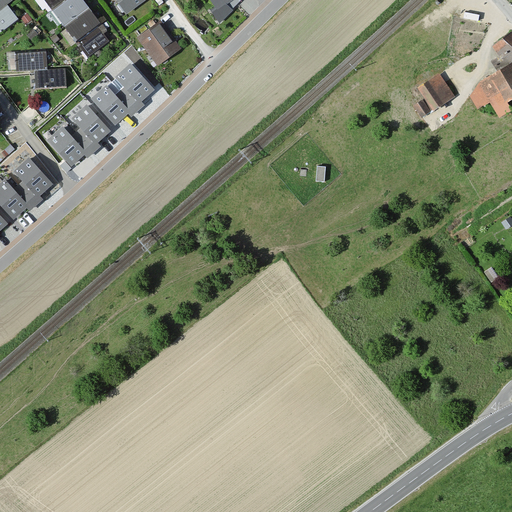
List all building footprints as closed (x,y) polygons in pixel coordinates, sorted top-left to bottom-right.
[(0,0),(0,11),(7,6),(14,0),(0,0)] [(43,0),(53,13),(69,0),(43,0)] [(81,0),(69,0),(53,13),(54,14),(53,15),(64,30),(89,11),(81,0)] [(115,0),(127,15),(146,0),(115,0)] [(210,0),(216,8),(211,13),(219,24),(232,12),(241,0),(210,0)] [(0,11),(0,35),(18,21),(9,9),(7,6),(0,11)] [(101,26),(89,11),(64,30),(76,46),(77,45),(98,29),(101,26)] [(27,15),(22,18),(26,23),(31,20),(27,15)] [(160,26),(140,40),(158,65),(180,50),(176,44),(162,24),(160,26)] [(507,99),(511,96),(511,28),(503,32),(492,43),(502,63),(480,79),(470,95),(477,106),(490,100),(499,115),(511,108),(507,99)] [(102,34),(98,29),(77,45),(87,59),(109,43),(102,34)] [(33,30),(27,36),(32,41),(38,35),(33,30)] [(55,35),(51,39),(55,44),(59,40),(55,35)] [(15,53),(7,54),(7,61),(8,61),(9,71),(17,71),(17,73),(35,72),(38,72),(48,71),(46,54),(15,56),(15,53)] [(154,88),(132,64),(119,76),(128,86),(122,92),(140,109),(145,104),(141,99),(154,88)] [(64,70),(48,71),(38,72),(35,72),(36,90),(38,90),(44,90),(50,89),(65,88),(67,88),(66,70),(64,70)] [(439,72),(418,86),(425,97),(433,109),(454,95),(439,72)] [(108,85),(93,98),(116,123),(129,112),(132,116),(138,111),(140,109),(122,92),(118,96),(108,85)] [(433,109),(425,97),(414,104),(422,116),(433,109)] [(109,129),(88,105),(75,117),(84,126),(78,132),(95,150),(101,145),(97,140),(109,129)] [(63,126),(48,139),(72,164),(84,152),(88,157),(93,152),(95,150),(78,132),(73,137),(63,126)] [(51,180),(30,157),(17,168),(26,178),(20,184),(37,202),(43,197),(39,192),(51,180)] [(317,167),(316,181),(324,181),(325,167),(317,167)] [(5,178),(0,182),(0,201),(14,216),(27,204),(30,208),(35,204),(37,202),(20,184),(15,189),(5,178)] [(511,219),(511,217),(502,222),(506,229),(511,224),(511,219)] [(491,267),(484,272),(490,281),(498,276),(491,267)]
